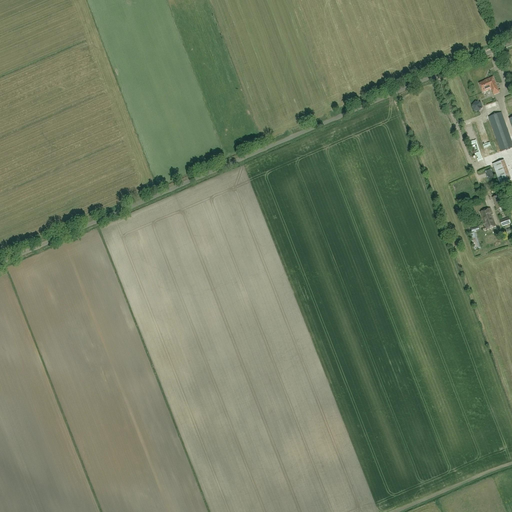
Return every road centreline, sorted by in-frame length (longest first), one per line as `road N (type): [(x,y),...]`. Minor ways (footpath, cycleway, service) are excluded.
road 1 (unclassified): [(0,263),(435,75)]
road 2 (unclassified): [(483,188),(435,75)]
